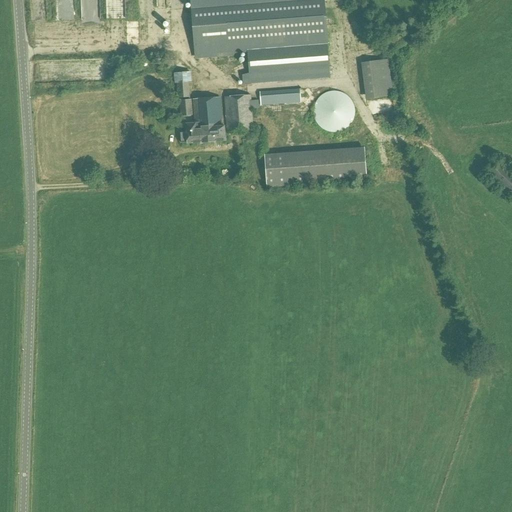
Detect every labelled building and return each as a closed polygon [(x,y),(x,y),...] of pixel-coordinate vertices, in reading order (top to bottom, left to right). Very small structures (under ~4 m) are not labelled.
[(191,0),(191,2),(195,57),(247,54),(248,53),(247,43),(327,37),(323,0),(191,0)] [(91,3),(89,8),(99,13),(101,9),(91,3)] [(249,74),(243,74),(244,83),(249,82),(250,82),(330,77),(327,37),(247,43),(248,53),(249,74)] [(188,97),(188,82),(191,82),(190,72),(174,73),(174,83),(176,83),(177,98),(188,97)] [(354,112),(355,108),(355,104),(353,100),(351,96),(349,93),(346,91),(342,89),(338,88),(334,87),(330,88),(326,89),(323,91),(320,94),(318,96),(316,100),(315,105),(314,109),(315,113),(316,116),(318,120),(321,123),(325,126),(328,127),(332,128),(336,128),(339,128),(343,126),(347,124),(349,122),(351,119),(353,115),(354,112)] [(260,92),(261,106),(301,103),(301,90),(260,92)] [(225,97),(228,133),(254,131),(252,109),(259,108),(259,101),(252,101),(251,95),(225,97)] [(180,133),(180,143),(188,142),(188,143),(226,141),(225,126),(224,126),(224,124),(222,124),(220,97),(194,99),(196,123),(187,124),(187,132),(180,133)] [(180,101),(181,116),(193,115),(192,100),(180,101)] [(281,123),(270,126),(272,132),(283,130),(281,123)] [(264,157),(267,188),(367,181),(365,150),(264,157)]
